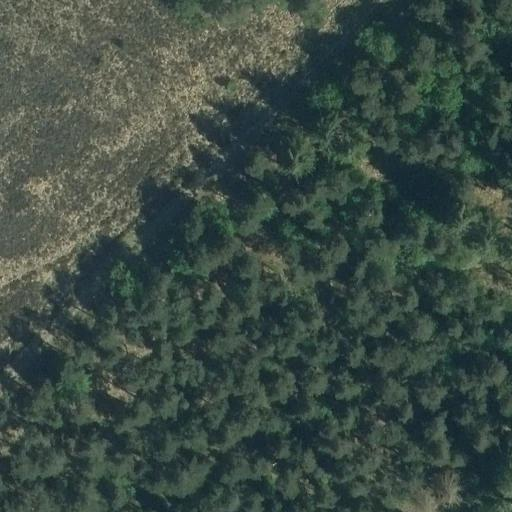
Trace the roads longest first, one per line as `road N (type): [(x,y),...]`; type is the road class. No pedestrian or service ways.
road 1 (track): [(384,0),(0,387)]
road 2 (track): [(511,298),(459,216),(277,107)]
